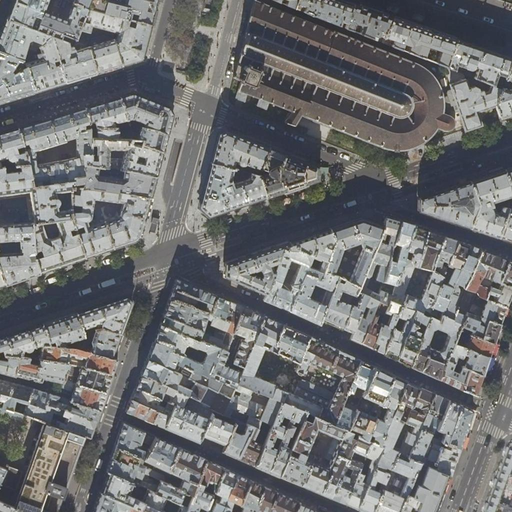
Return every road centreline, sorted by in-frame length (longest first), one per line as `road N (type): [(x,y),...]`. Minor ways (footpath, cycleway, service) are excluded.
road 1 (residential): [(495,412),(198,279),(172,251)]
road 2 (tertiary): [(370,185),(172,251)]
road 3 (residential): [(370,185),(353,167),(206,107)]
road 4 (tertiary): [(172,251),(0,308)]
road 5 (residential): [(511,252),(397,211),(370,185)]
road 6 (residential): [(147,80),(131,77),(0,117)]
road 7 (tertiary): [(511,136),(370,185)]
road 8 (tertiary): [(206,107),(172,251)]
